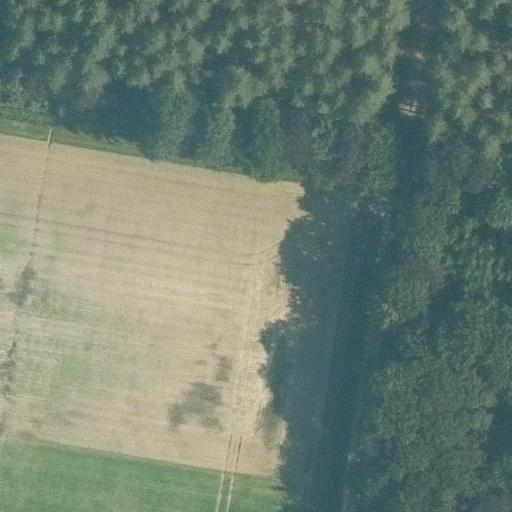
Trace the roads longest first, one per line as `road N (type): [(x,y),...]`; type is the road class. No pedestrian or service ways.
road 1 (track): [(511,185),(0,98)]
road 2 (track): [(341,511),(419,0)]
